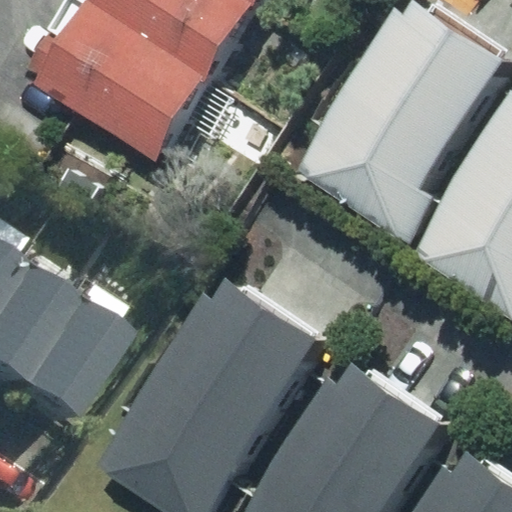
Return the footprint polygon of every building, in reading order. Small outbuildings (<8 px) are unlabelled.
[(290,0),(86,0),(43,67),(185,161),(290,0)] [(511,115),(511,49),(445,0),(441,0),(320,165),(421,239),(511,115)] [(511,149),(441,246),(511,298),(511,149)] [(0,382),(62,424),(136,312),(0,221),(0,382)] [(215,330),(200,352),(175,334),(126,404),(152,421),(122,464),(190,511),(238,511),(256,487),(281,504),(342,417),(317,400),(355,344),(254,274),(238,297),(212,279),(189,312),(215,330)] [(449,511),(474,478),(458,467),(484,429),(383,358),(342,417),(281,504),(275,511),(449,511)] [(511,511),(511,458),(495,447),(474,478),(449,511),(511,511)]
